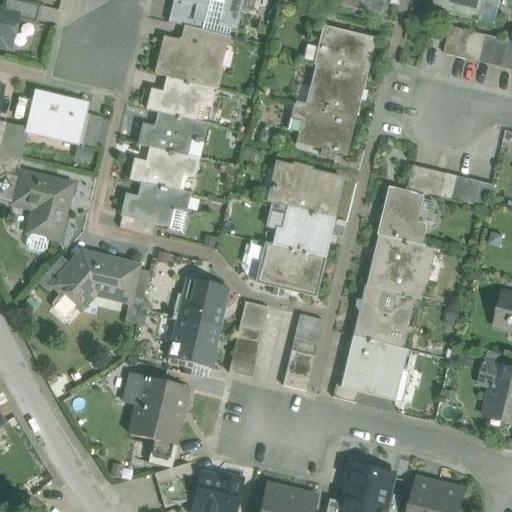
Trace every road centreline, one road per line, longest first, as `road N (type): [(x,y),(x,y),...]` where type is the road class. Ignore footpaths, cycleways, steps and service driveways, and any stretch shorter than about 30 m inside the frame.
road 1 (residential): [(271,425),(344,420),(463,451),(511,477)]
road 2 (residential): [(101,511),(0,336)]
